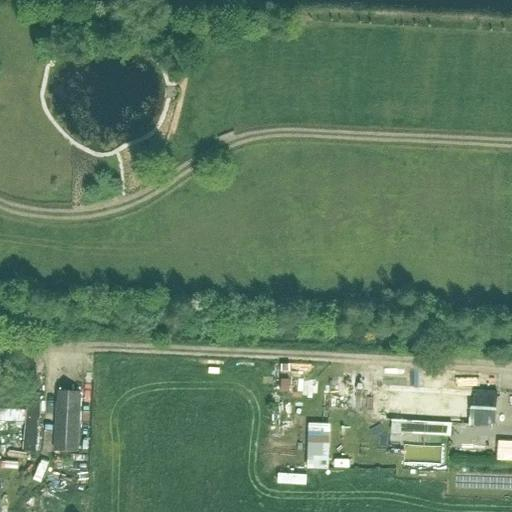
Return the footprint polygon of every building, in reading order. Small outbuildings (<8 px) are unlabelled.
[(306,386),(307,416),(330,414),(329,385),(306,386)] [(392,386),(390,420),(470,425),(472,391),(392,386)] [(77,453),(81,394),(57,392),(54,451),(77,453)] [(0,398),(0,419),(23,420),(24,400),(0,398)] [(306,462),(328,463),(328,437),(306,436),(306,462)] [(20,511),(19,489),(3,490),(4,511),(20,511)]
